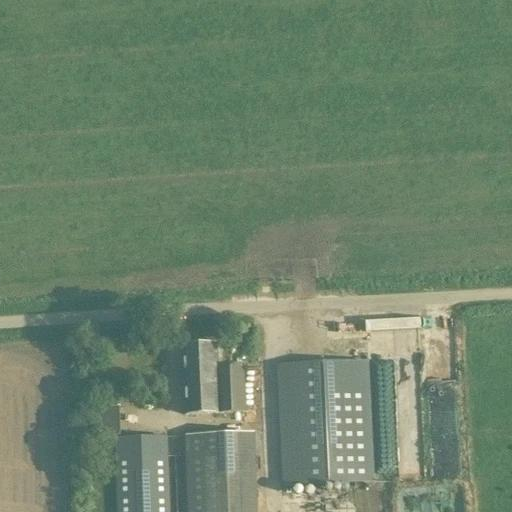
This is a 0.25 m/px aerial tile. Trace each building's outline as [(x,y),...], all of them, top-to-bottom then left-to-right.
[(389,321),(374,321),(375,373),(390,372),(389,321)] [(185,417),(218,415),(245,414),(243,369),(216,371),(215,347),(181,349),(185,417)] [(374,484),(368,363),(276,367),(282,489),(374,484)] [(121,436),(120,407),(94,407),(96,437),(121,436)] [(257,415),(195,416),(195,435),(257,434),(257,415)] [(256,511),(254,435),(185,438),(188,511),(256,511)] [(168,511),(166,439),(114,441),(116,511),(168,511)]
